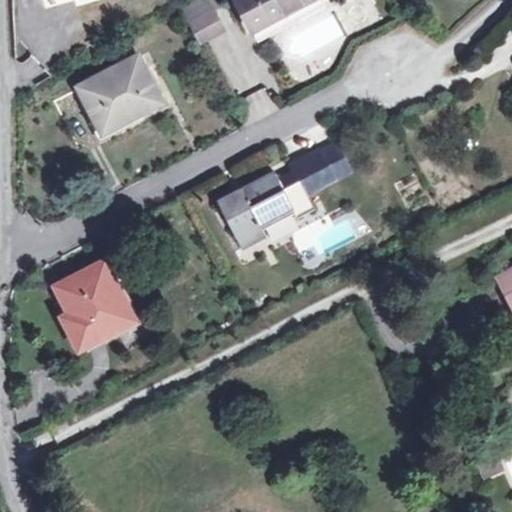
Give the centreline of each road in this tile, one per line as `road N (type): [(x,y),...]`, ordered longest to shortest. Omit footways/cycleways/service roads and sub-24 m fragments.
road 1 (residential): [(0,269),(450,46),(505,0)]
road 2 (residential): [(0,96),(0,223)]
